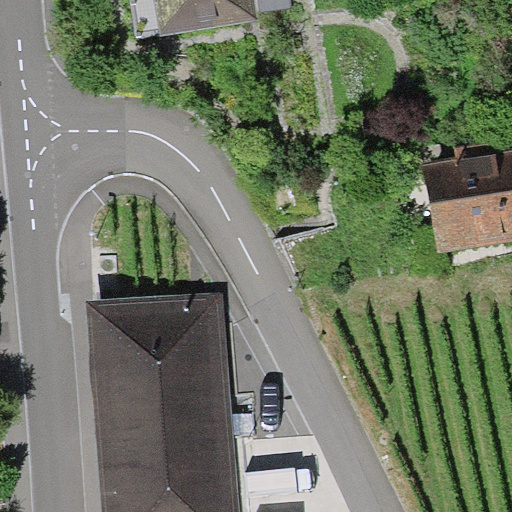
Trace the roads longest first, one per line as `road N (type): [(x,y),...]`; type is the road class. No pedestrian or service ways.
road 1 (residential): [(27,131),(136,130),(194,161),(247,249),(370,511)]
road 2 (residential): [(59,511),(27,131)]
road 3 (residential): [(27,131),(16,0)]
